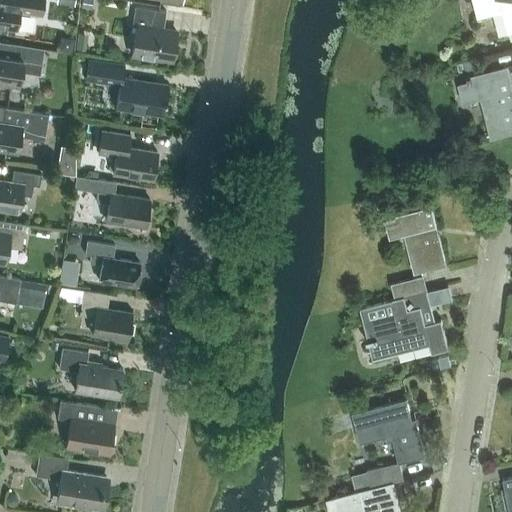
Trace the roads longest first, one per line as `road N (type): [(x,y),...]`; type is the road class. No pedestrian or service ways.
road 1 (tertiary): [(152,511),(233,0)]
road 2 (residential): [(457,511),(511,204)]
